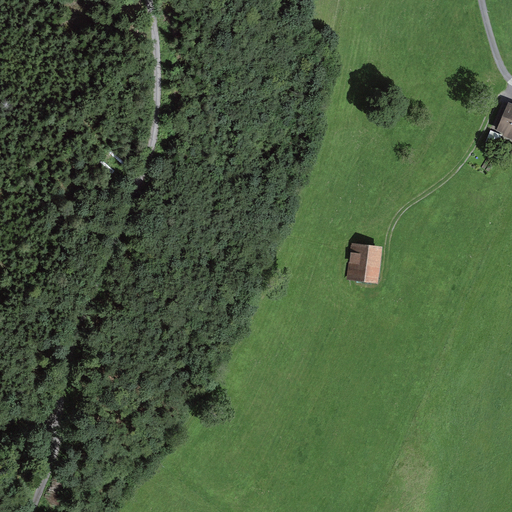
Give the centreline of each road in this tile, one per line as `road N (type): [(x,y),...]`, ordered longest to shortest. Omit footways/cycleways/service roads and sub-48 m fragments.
road 1 (track): [(115,511),(191,417),(249,310),(317,137),(341,0)]
road 2 (track): [(50,430),(71,343),(154,131),(149,0)]
road 3 (track): [(384,271),(390,218),(470,150),(511,76)]
road 4 (track): [(0,429),(11,417),(29,416),(50,430),(50,461),(30,511)]
